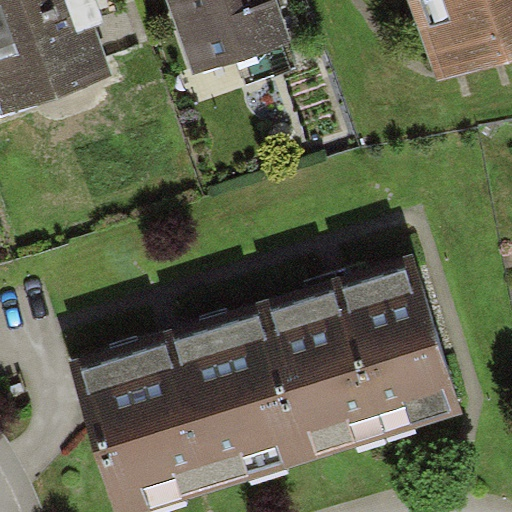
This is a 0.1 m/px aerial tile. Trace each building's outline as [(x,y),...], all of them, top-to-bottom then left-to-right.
[(0,0),(0,88),(2,95),(113,56),(94,1),(97,0),(0,0)] [(171,0),(192,58),(293,22),(284,0),(171,0)] [(511,0),(423,0),(437,40),(511,13),(511,0)] [(258,282),(307,438),(464,389),(417,234),(258,282)] [(307,438),(258,282),(72,340),(121,496),(307,438)]
